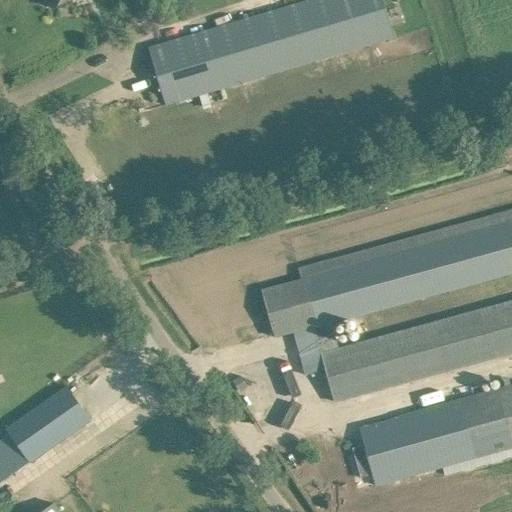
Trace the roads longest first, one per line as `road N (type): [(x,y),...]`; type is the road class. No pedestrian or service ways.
road 1 (track): [(0,280),(511,136)]
road 2 (unclassified): [(265,511),(0,130)]
